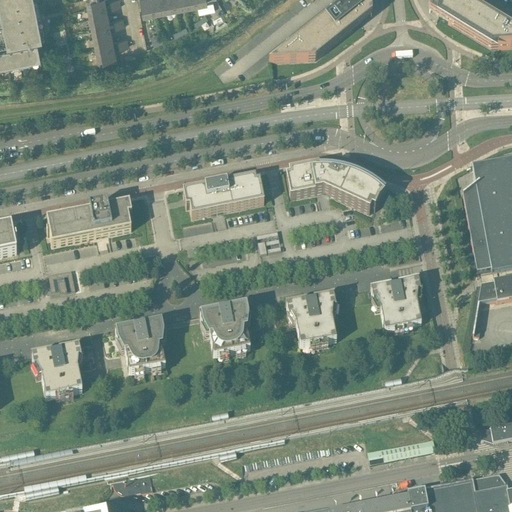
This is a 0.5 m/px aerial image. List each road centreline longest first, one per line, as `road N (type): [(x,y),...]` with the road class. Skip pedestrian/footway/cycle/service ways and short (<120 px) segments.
road 1 (primary): [(382,56),(323,90),(0,155)]
road 2 (primary): [(0,196),(279,140),(336,137)]
road 3 (residential): [(208,511),(511,453)]
road 4 (residential): [(151,182),(322,148),(336,137)]
road 5 (residential): [(210,309),(385,276)]
road 6 (residential): [(0,352),(151,321)]
road 7 (residential): [(0,212),(151,182)]
